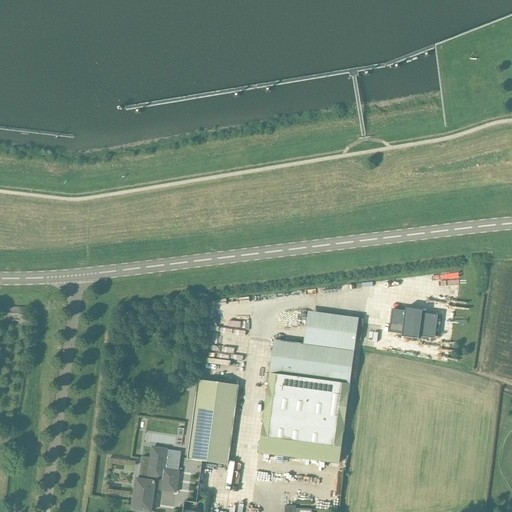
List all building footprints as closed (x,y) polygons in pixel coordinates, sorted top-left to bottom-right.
[(365,283),(344,284),(344,295),(366,294),(365,283)] [(18,319),(18,307),(1,306),(1,319),(18,319)] [(20,316),(20,322),(29,322),(29,308),(20,307),(20,316)] [(405,309),(405,311),(392,310),(389,333),(402,334),(402,337),(419,339),(419,337),(435,339),(438,316),(422,314),(422,311),(405,309)] [(290,323),(301,326),(302,319),(291,317),(290,323)] [(339,464),(350,382),(353,361),(356,340),(361,341),(363,324),(358,323),(359,319),(358,319),(357,327),(307,321),(303,345),(273,341),(269,374),(258,454),(264,454),(264,458),(277,460),(278,456),(339,464)] [(193,367),(193,366),(193,364),(192,362),(190,359),(187,357),(185,357),(183,356),(180,357),(178,357),(176,359),(174,362),(173,366),(174,370),(176,373),(178,375),(182,376),(186,376),(188,375),(190,373),(191,372),(192,370),(193,367)] [(353,361),(350,382),(356,382),(358,361),(353,361)] [(195,461),(198,461),(215,464),(227,465),(238,386),(207,382),(199,381),(188,460),(195,461)] [(136,479),(132,510),(147,511),(150,511),(154,489),(176,492),(179,471),(178,471),(181,452),(152,448),(149,467),(141,466),(139,479),(136,479)] [(302,483),(321,484),(322,476),(302,475),(302,483)]
